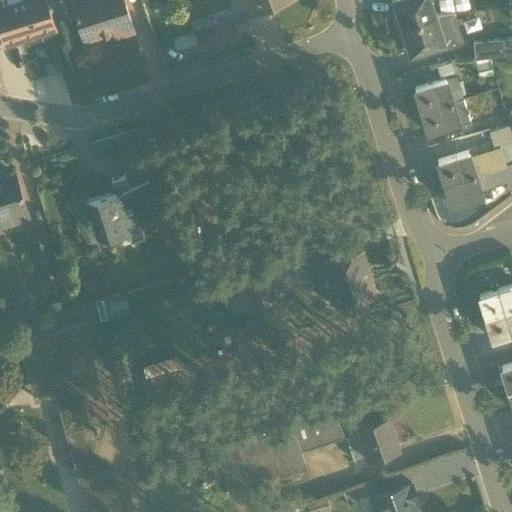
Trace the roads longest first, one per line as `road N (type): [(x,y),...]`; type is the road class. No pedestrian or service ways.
road 1 (residential): [(347,36),(90,115),(0,108)]
road 2 (residential): [(503,511),(438,299),(435,259)]
road 3 (residential): [(435,259),(410,217),(365,66),(347,36)]
